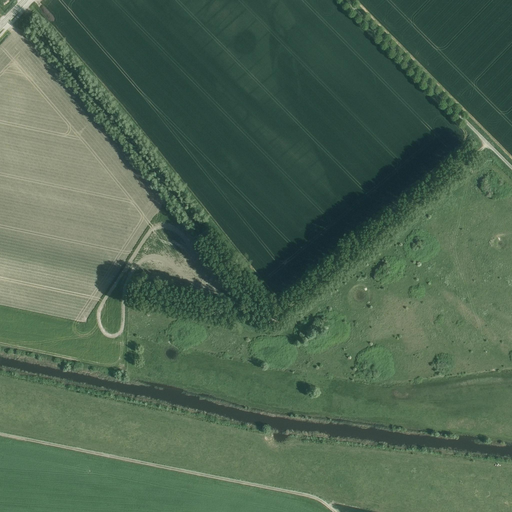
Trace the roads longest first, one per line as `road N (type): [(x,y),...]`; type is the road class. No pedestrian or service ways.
road 1 (track): [(336,511),(295,493),(0,433)]
road 2 (unclassified): [(346,0),(511,167)]
